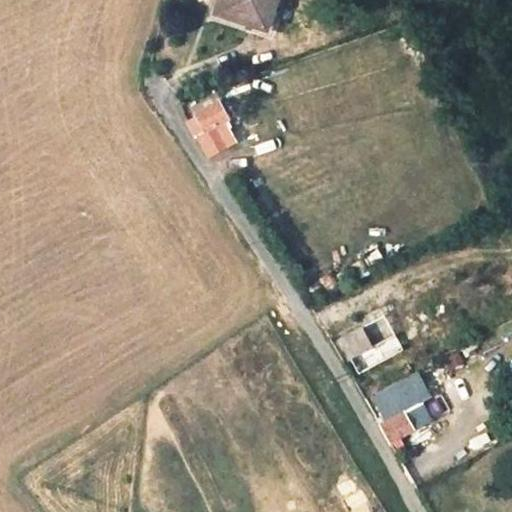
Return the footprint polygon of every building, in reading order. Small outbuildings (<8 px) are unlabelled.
[(219,0),(217,7),(266,22),(272,0),(219,0)] [(187,121),(197,135),(226,115),(216,100),(187,121)] [(233,129),(204,139),(210,156),(239,145),(233,129)] [(341,337),(360,373),(388,357),(381,344),(374,348),(363,325),(341,337)] [(402,374),(428,363),(412,327),(386,338),(402,374)] [(370,393),(400,378),(394,365),(363,380),(370,393)] [(386,441),(408,430),(399,414),(378,426),(386,441)]
